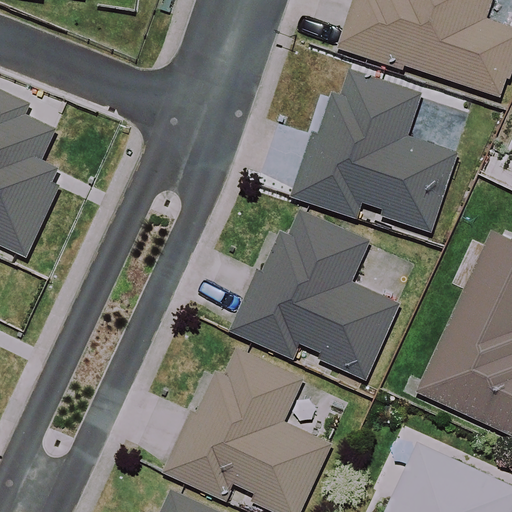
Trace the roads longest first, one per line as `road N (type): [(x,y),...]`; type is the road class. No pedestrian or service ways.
road 1 (residential): [(202,131),(195,194),(60,494)]
road 2 (residential): [(16,471),(152,179),(202,131)]
road 3 (residential): [(202,131),(0,44)]
road 4 (residential): [(246,0),(202,131)]
